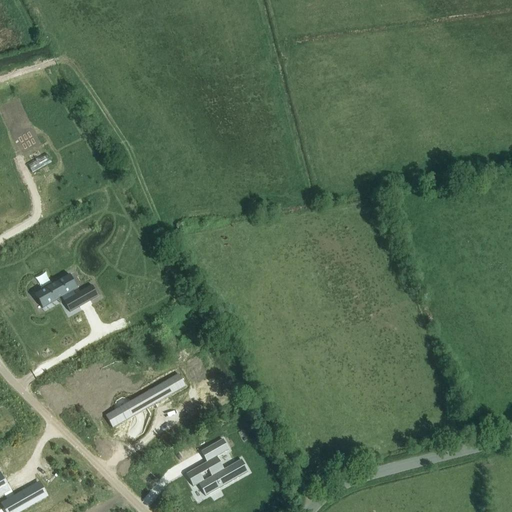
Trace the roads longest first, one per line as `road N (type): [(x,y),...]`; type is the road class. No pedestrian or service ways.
road 1 (unclassified): [(309,511),(354,479),(511,438)]
road 2 (residential): [(145,511),(0,366)]
